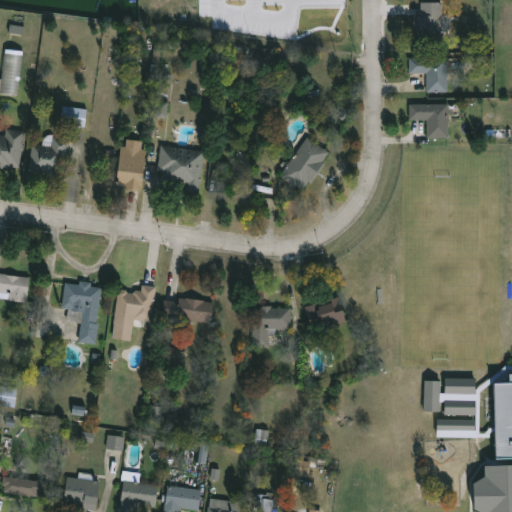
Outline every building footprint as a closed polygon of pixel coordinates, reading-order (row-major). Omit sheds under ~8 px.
[(442,42),(418,42),(418,1),(442,1),(442,42)] [(22,50),(19,95),(0,93),(0,78),(2,79),(4,49),(22,50)] [(447,91),(426,91),(426,73),(409,73),(409,57),(447,57),(447,91)] [(173,75),(164,74),(163,89),(171,89),(173,75)] [(167,102),(157,102),(156,117),(167,118),(167,102)] [(448,104),(448,138),(427,138),(427,120),(409,120),(409,104),(448,104)] [(84,128),(61,124),(63,106),(87,110),(84,128)] [(0,134),(5,135),(6,129),(25,131),(20,170),(0,167),(0,134)] [(68,140),(63,177),(28,172),(32,144),(44,146),(45,137),(68,140)] [(303,191),(280,175),(307,137),(330,153),(303,191)] [(118,187),(123,139),(147,141),(143,189),(118,187)] [(204,151),(198,192),(187,191),(188,184),(157,180),(161,145),(204,151)] [(27,300),(0,296),(0,273),(30,276),(27,300)] [(82,311),(62,309),(65,280),(102,285),(96,343),(79,342),(82,311)] [(152,319),(115,315),(118,289),(140,292),(141,284),(156,286),(152,319)] [(211,323),(163,317),(165,296),(213,302),(211,323)] [(308,304),(342,300),(344,323),(310,327),(308,304)] [(269,347),(253,347),(253,306),(292,306),(292,328),(269,328),(269,347)] [(491,382),(507,382),(507,373),(511,373),(511,457),(492,458),(491,382)] [(475,378),(475,394),(446,394),(446,378),(475,378)] [(440,410),(425,410),(425,381),(440,381),(440,410)] [(0,405),(0,386),(16,386),(16,405),(0,405)] [(475,414),(445,414),(445,399),(475,399),(475,414)] [(475,431),(437,431),(437,419),(475,419),(475,431)] [(125,437),(107,435),(106,449),(123,451),(125,437)] [(208,444),(199,443),(198,463),(207,463),(208,444)] [(296,475),(310,475),(311,461),(296,460),(296,475)] [(46,495),(2,493),(3,477),(47,479),(46,495)] [(98,507),(65,506),(66,477),(99,479),(98,507)] [(138,511),(121,511),(123,481),(158,483),(156,507),(139,506),(138,511)] [(199,509),(180,507),(179,511),(164,511),(168,485),(201,489),(199,509)] [(253,511),(254,497),(274,498),(273,507),(280,507),(279,511),(253,511)] [(239,511),(241,502),(209,499),(207,511),(239,511)]
